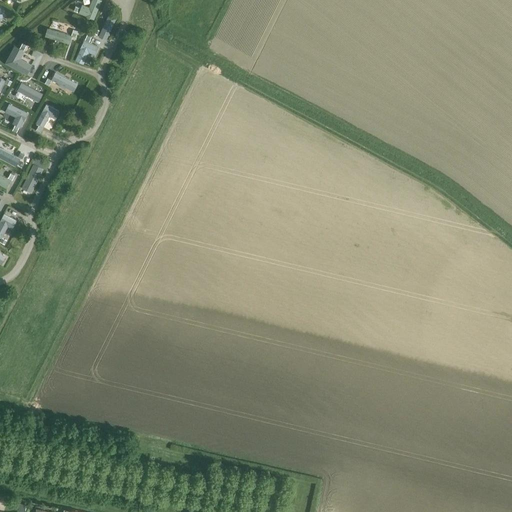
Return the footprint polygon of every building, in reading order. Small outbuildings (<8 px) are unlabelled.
[(92,7),(91,16),(105,18),(107,0),(101,0),(100,8),(92,7)] [(0,20),(14,19),(12,9),(0,11),(0,20)] [(57,32),(55,41),(82,45),(83,36),(57,32)] [(60,82),(57,80),(55,83),(70,93),(74,88),(82,93),(86,87),(66,73),(60,82)] [(0,103),(6,105),(8,93),(17,95),(20,82),(4,78),(0,93),(0,103)] [(25,117),(22,126),(33,130),(38,113),(18,106),(15,114),(25,117)] [(55,107),(45,126),(50,128),(47,135),(63,143),(66,137),(59,134),(69,114),(55,107)] [(27,168),(31,160),(5,147),(1,155),(27,168)] [(0,182),(21,191),(24,182),(0,172),(0,182)] [(25,223),(11,216),(1,236),(14,243),(25,223)] [(0,262),(10,268),(15,258),(0,250),(0,262)]
